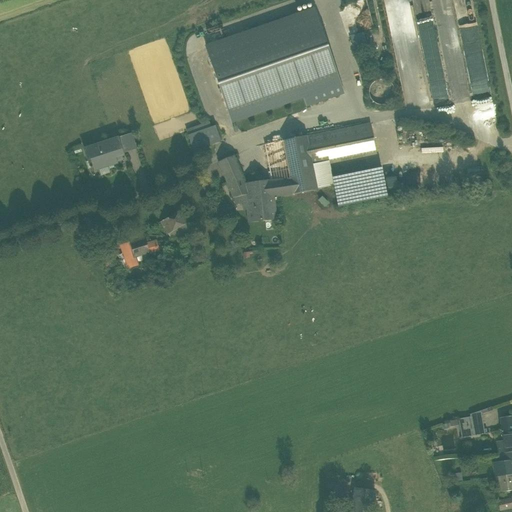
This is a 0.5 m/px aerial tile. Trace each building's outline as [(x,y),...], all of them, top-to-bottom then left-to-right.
[(410,7),(387,11),(394,45),(402,43),(400,33),(405,32),(402,17),(411,15),(410,7)] [(303,97),(340,84),(315,10),(206,48),(232,122),(303,97)] [(364,33),(350,36),(353,50),(367,46),(364,33)] [(377,60),(370,45),(364,48),(372,63),(377,60)] [(385,80),(378,80),(372,83),(369,88),(368,95),(372,101),(377,105),(384,105),(390,102),(394,96),(394,89),(391,83),(385,80)] [(340,84),(303,97),(307,107),(344,94),(340,84)] [(186,131),(188,137),(215,127),(209,123),(186,131)] [(307,137),(313,168),(330,164),(377,154),(370,124),(336,131),(307,137)] [(316,125),(317,132),(328,131),(327,124),(316,125)] [(220,141),(215,127),(188,137),(193,150),(220,141)] [(130,135),(117,139),(122,153),(135,149),(130,135)] [(283,141),(290,179),(293,195),(317,190),(313,168),(307,137),(306,136),(283,141)] [(84,150),(87,160),(91,158),(95,170),(98,169),(113,164),(116,163),(114,157),(118,156),(118,155),(122,154),(122,153),(117,139),(84,150)] [(265,145),(271,181),(290,179),(283,141),(265,145)] [(229,188),(233,198),(235,198),(246,195),(245,184),(234,156),(218,162),(229,188)] [(374,163),(373,156),(365,157),(366,165),(374,163)] [(115,167),(113,164),(98,169),(101,176),(110,173),(109,169),(115,167)] [(332,176),(330,164),(313,168),(317,190),(334,186),(338,206),(387,196),(383,176),(381,166),(332,176)] [(293,195),(290,179),(271,181),(253,183),(256,205),(274,204),(273,198),(293,195)] [(248,210),(249,222),(275,220),(274,204),(256,205),(253,183),(245,184),(246,195),(248,210)] [(243,210),(248,210),(246,195),(235,198),(235,205),(243,204),(243,210)] [(329,204),(322,197),(318,201),(325,208),(329,204)] [(182,231),(184,235),(192,231),(182,211),(160,222),(167,235),(168,234),(177,230),(182,227),(183,230),(182,231)] [(111,228),(103,230),(104,237),(113,235),(111,228)] [(177,230),(168,234),(171,241),(184,239),(182,236),(181,237),(177,230)] [(242,245),(238,238),(230,242),(233,250),(242,245)] [(129,243),(134,258),(149,253),(146,243),(145,239),(129,243)] [(156,240),(146,243),(149,253),(150,254),(159,251),(156,240)] [(126,259),(126,260),(134,258),(129,243),(122,246),(126,259)] [(106,247),(98,249),(105,268),(112,265),(106,247)] [(136,265),(134,258),(126,260),(129,268),(136,265)] [(120,270),(129,268),(126,260),(126,259),(118,262),(120,270)] [(469,414),(470,417),(481,415),(492,411),(491,407),(469,414)] [(468,423),(470,437),(485,434),(481,415),(470,417),(467,418),(468,423)] [(502,431),(502,434),(511,432),(511,421),(511,418),(511,416),(500,418),(502,431)] [(459,426),(461,438),(470,437),(468,423),(458,424),(459,426)] [(503,442),(505,453),(511,451),(511,432),(502,434),(503,442)] [(498,454),(505,453),(503,442),(497,442),(498,454)] [(495,477),(511,474),(511,451),(505,453),(507,462),(493,464),(495,477)] [(461,473),(453,475),(454,482),(462,481),(461,473)] [(511,490),(511,474),(495,477),(498,493),(511,490)] [(351,511),(372,511),(373,509),(375,492),(355,489),(351,511)] [(511,498),(511,499),(498,502),(499,511),(511,507),(511,498)]
